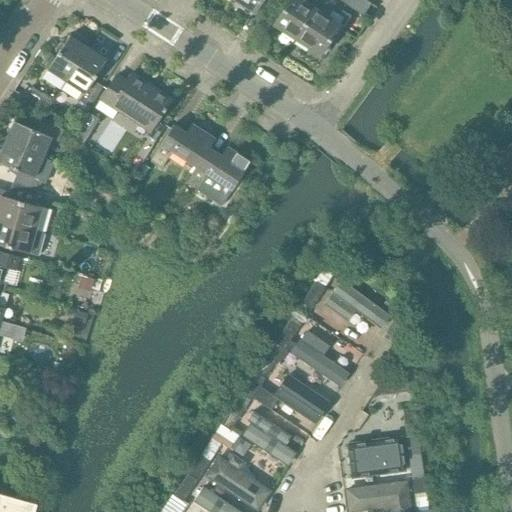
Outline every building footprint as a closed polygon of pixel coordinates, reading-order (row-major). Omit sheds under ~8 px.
[(235,0),(254,12),(261,0),(235,0)] [(295,39),(314,10),(302,2),(303,0),(289,0),(273,25),(295,39)] [(314,10),(295,39),(319,55),(338,27),(341,29),(350,16),(335,6),(332,10),(327,18),(314,10)] [(66,82),(88,48),(69,36),(47,69),(66,82)] [(88,48),(66,82),(83,93),(78,101),(80,101),(73,112),(83,119),(89,108),(103,87),(93,80),(106,60),(88,48)] [(157,120),(170,102),(130,76),(125,84),(115,77),(101,98),(150,129),(146,136),(155,142),(166,126),(157,120)] [(25,98),(46,112),(53,101),(32,87),(25,98)] [(5,142),(42,158),(50,138),(59,142),(64,130),(41,120),(36,131),(14,121),(5,142)] [(196,167),(214,139),(191,125),(185,134),(173,125),(160,144),(161,144),(151,160),(161,167),(172,151),(196,167)] [(86,133),(80,138),(84,143),(89,138),(87,136),(86,133)] [(196,167),(186,183),(196,190),(221,206),(232,190),(249,163),(226,147),(220,156),(209,149),(214,140),(214,139),(196,167)] [(5,142),(0,153),(0,163),(19,172),(14,183),(37,192),(41,182),(44,183),(53,162),(42,158),(5,142)] [(511,142),(508,146),(507,149),(488,165),(490,167),(490,170),(495,177),(498,177),(508,189),(511,186),(511,142)] [(0,220),(44,233),(50,210),(11,199),(12,193),(0,189),(0,220)] [(0,245),(38,256),(44,233),(0,220),(0,245)] [(0,286),(5,288),(6,283),(2,282),(6,268),(15,270),(19,257),(0,251),(0,286)] [(315,282),(325,288),(342,261),(333,255),(315,282)] [(81,276),(78,288),(90,292),(93,279),(81,276)] [(325,288),(315,282),(301,303),(311,309),(325,288)] [(326,302),(346,316),(349,318),(355,310),(379,327),(388,315),(343,282),(336,291),(335,290),(326,302)] [(76,310),(73,321),(86,324),(88,314),(76,310)] [(298,328),(306,316),(296,310),(289,321),(298,328)] [(275,343),(284,349),(298,328),(289,321),(275,343)] [(292,353),(338,385),(347,373),(322,355),(328,346),(307,332),(292,353)] [(255,372),(265,378),(277,360),(267,354),(255,372)] [(255,372),(243,391),(252,397),(259,386),(265,378),(255,372)] [(329,402),(286,374),(278,386),(272,395),(259,386),(252,397),(271,410),(277,400),(314,425),(329,402)] [(244,409),(252,397),(243,391),(235,403),(221,424),(230,430),(244,409)] [(404,424),(415,422),(413,408),(402,410),(404,424)] [(286,465),(294,452),(269,435),(275,426),(253,412),(247,421),(252,424),(244,437),(286,465)] [(415,422),(404,424),(406,436),(417,434),(415,422)] [(417,434),(406,436),(409,455),(419,453),(420,453),(417,434)] [(419,453),(409,455),(412,479),(423,478),(421,465),(420,453),(419,453)] [(192,467),(201,473),(209,461),(199,455),(192,467)] [(238,471),(243,463),(233,455),(227,464),(238,471)] [(268,492),(238,471),(218,458),(206,475),(257,509),(268,492)] [(197,480),(188,474),(187,474),(162,511),(182,511),(187,505),(183,502),(197,480)] [(414,494),(425,492),(423,478),(412,479),(414,494)] [(410,511),(407,484),(406,482),(347,490),(349,511),(384,506),(384,511),(410,511)] [(239,511),(202,487),(194,501),(210,511),(239,511)] [(425,492),(414,494),(416,510),(427,508),(425,492)] [(0,496),(0,511),(30,511),(33,506),(0,496)]
